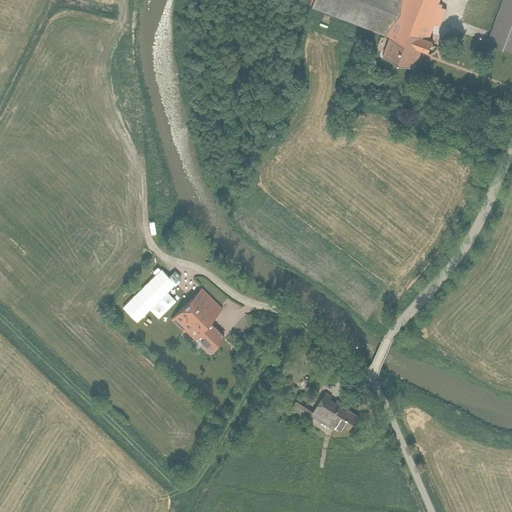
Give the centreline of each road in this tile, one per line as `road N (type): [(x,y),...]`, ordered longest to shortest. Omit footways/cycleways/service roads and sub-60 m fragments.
road 1 (track): [(0,333),(171,502),(289,324)]
road 2 (unclassified): [(424,511),(361,370),(390,314),(459,234),(511,125)]
road 3 (track): [(289,324),(187,262),(148,251),(135,227),(128,112),(108,0)]
